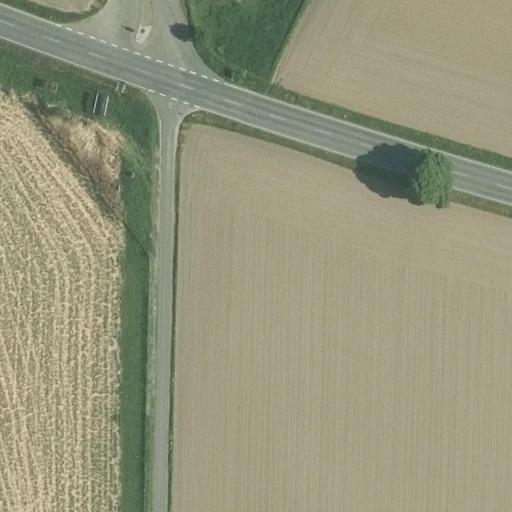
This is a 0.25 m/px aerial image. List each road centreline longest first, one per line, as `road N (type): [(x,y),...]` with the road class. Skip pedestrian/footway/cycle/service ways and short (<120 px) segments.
road 1 (unclassified): [(159,511),(166,81)]
road 2 (secondary): [(166,81),(511,190)]
road 3 (secondary): [(0,21),(166,81)]
